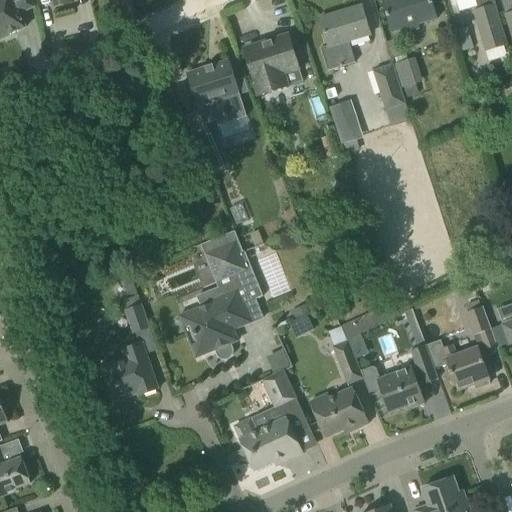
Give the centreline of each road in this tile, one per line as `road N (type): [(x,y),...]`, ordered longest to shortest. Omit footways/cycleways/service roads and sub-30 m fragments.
road 1 (residential): [(0,107),(217,0)]
road 2 (residential): [(255,511),(469,426)]
road 3 (residential): [(80,511),(17,344),(0,350)]
